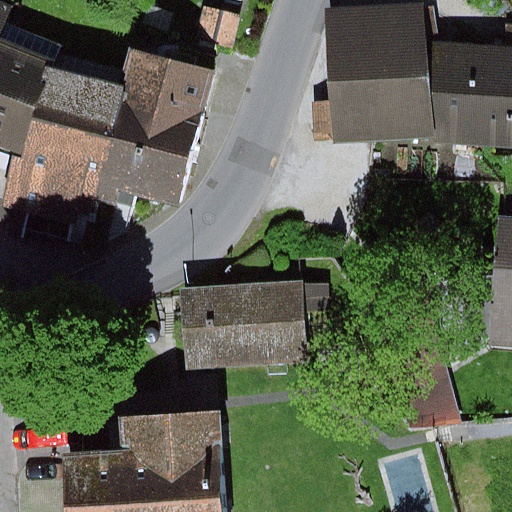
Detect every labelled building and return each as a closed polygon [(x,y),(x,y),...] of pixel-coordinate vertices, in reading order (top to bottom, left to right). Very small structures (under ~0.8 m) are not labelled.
[(0,39),(12,6),(0,0),(0,142),(25,152),(44,67),(47,59),(0,39)] [(422,2),(326,10),(329,101),(313,102),(314,141),(335,137),(335,144),(434,141),(511,147),(511,25),(505,25),(504,47),(426,42),(422,2)] [(201,6),(193,39),(230,48),(238,15),(201,6)] [(214,73),(134,51),(124,87),(94,199),(115,205),(120,188),(178,204),(214,73)] [(94,199),(124,87),(44,67),(25,152),(24,158),(13,155),(1,206),(86,228),(94,199)] [(511,221),(502,221),(493,344),(511,345),(511,221)] [(301,286),(187,292),(191,365),(304,360),(301,286)] [(394,397),(409,428),(459,424),(435,323),(379,331),(394,397)] [(227,511),(221,416),(128,423),(129,427),(113,428),(115,456),(69,459),(72,511),(227,511)]
